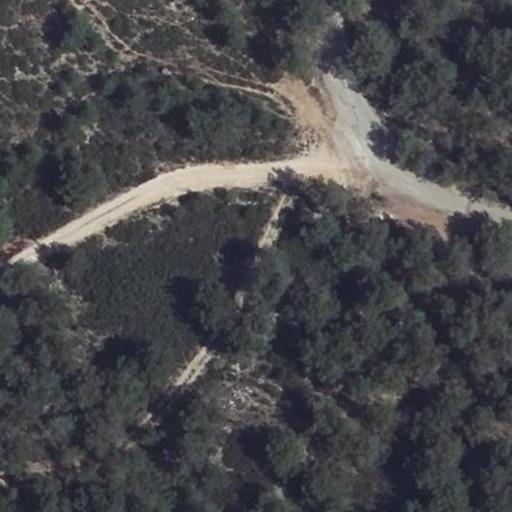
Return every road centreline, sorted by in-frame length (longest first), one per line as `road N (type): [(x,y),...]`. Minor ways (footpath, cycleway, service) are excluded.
road 1 (track): [(376,139),(341,159),(129,192),(0,280)]
road 2 (unclassified): [(511,210),(443,189),(376,139),(337,82),(328,0)]
